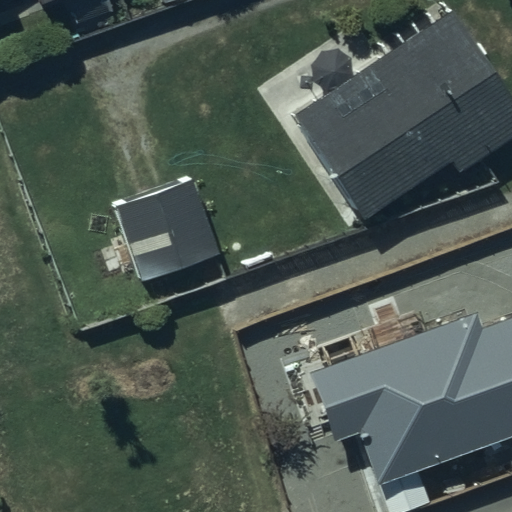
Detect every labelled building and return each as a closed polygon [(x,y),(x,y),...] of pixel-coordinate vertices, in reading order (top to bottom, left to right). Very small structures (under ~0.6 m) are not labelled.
[(35,0),(39,10),(64,0),(35,0)] [(511,107),(442,3),(284,110),(354,215),(440,154),(451,171),(511,129),(511,107)] [(158,64),(184,129),(223,114),(198,49),(158,64)] [(185,173),(103,203),(131,281),(214,251),(185,173)] [(467,305),(299,365),(323,435),(348,426),(367,479),(511,426),(511,307),(473,321),(467,305)]
